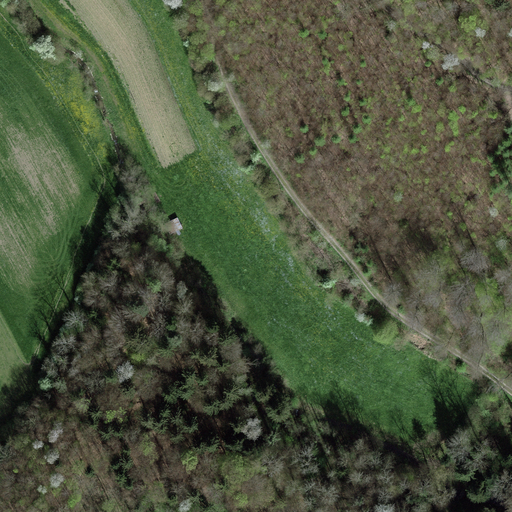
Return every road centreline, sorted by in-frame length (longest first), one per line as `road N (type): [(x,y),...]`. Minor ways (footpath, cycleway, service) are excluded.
road 1 (track): [(207,0),(222,77),(280,183),(382,301),(511,391)]
road 2 (track): [(376,0),(485,78),(511,88)]
